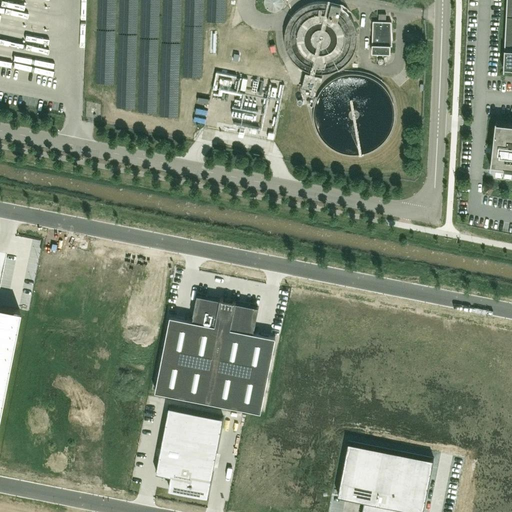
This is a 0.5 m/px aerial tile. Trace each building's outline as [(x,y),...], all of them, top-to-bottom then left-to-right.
[(264,0),(264,1),(264,2),(265,2),(265,3),(265,4),(265,5),(266,5),(266,6),(267,6),(267,7),(268,7),(268,8),(269,8),(269,9),(270,9),(271,9),(271,10),(272,10),(273,10),(274,10),(275,10),(276,10),(277,10),(278,9),(279,9),(280,8),(281,8),(281,7),(282,7),(282,6),(283,6),(283,5),(283,4),(284,4),(284,3),(284,2),(284,1),(284,0),(264,0)] [(511,0),(506,0),(503,68),(511,68),(511,0)] [(392,41),(392,33),(392,30),(391,21),(373,20),(373,31),(372,45),(372,52),(386,53),(390,53),(390,45),(392,45),(392,43),(392,41)] [(313,95),(317,79),(321,80),(322,76),(307,72),(305,78),(306,78),(306,76),(312,78),(309,89),(308,93),(313,95)] [(511,165),(511,122),(505,122),(496,121),(494,144),(492,156),(492,159),(491,159),(490,166),(491,167),(492,163),(511,165)] [(170,315),(155,390),(261,411),(276,336),(253,331),(258,306),(236,302),(236,301),(233,300),(232,302),(223,300),(223,298),(220,298),(220,299),(198,294),(193,319),(170,315)] [(0,304),(0,406),(19,308),(0,304)] [(169,406),(157,471),(173,474),(170,488),(208,496),(224,417),(169,406)] [(349,441),(338,494),(365,500),(362,511),(395,511),(397,506),(423,511),(434,458),(349,441)]
